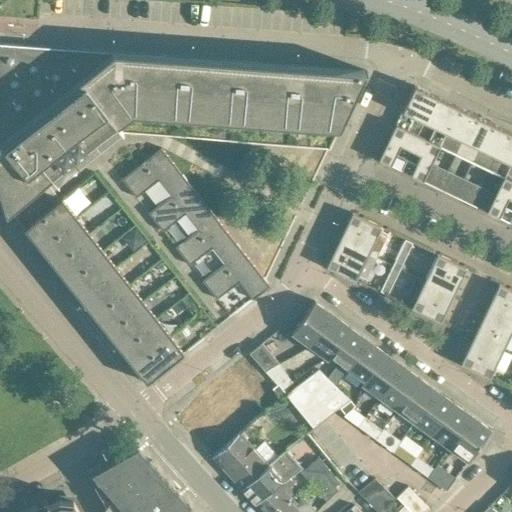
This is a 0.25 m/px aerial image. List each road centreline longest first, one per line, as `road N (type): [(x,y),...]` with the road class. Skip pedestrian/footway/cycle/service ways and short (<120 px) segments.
road 1 (unclassified): [(37,27),(365,47),(399,57)]
road 2 (residential): [(303,266),(511,419)]
road 3 (residential): [(137,413),(288,292),(303,266)]
road 4 (residential): [(137,413),(0,245)]
road 5 (residential): [(352,162),(511,239)]
road 6 (residential): [(0,492),(137,413)]
road 7 (residential): [(229,511),(137,413)]
road 8 (secondary): [(390,0),(511,52)]
road 9 (unclassified): [(399,57),(511,112)]
